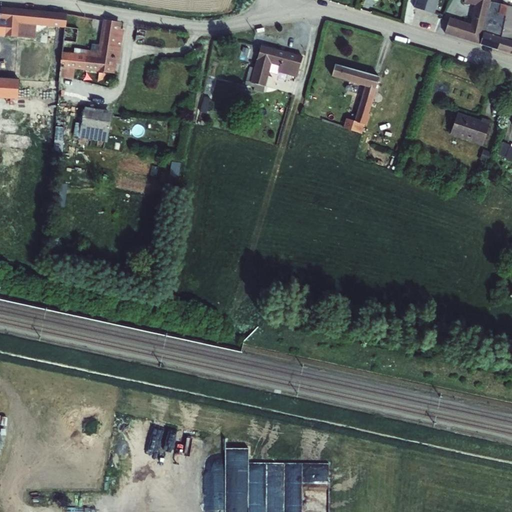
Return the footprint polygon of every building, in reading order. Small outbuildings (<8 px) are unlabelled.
[(416,0),(414,8),(433,14),(437,0),(416,0)] [(482,32),(485,19),(489,0),(464,0),(463,3),(474,5),(470,24),(449,18),(444,33),(480,44),(482,32)] [(482,32),(480,44),(497,50),(500,38),(506,6),(507,0),(502,0),(502,5),(500,4),(496,23),(485,19),(482,32)] [(500,38),(497,50),(511,54),(511,7),(506,6),(500,38)] [(0,19),(6,20),(4,38),(22,38),(23,31),(35,32),(36,28),(57,29),(59,30),(64,27),(66,15),(0,8),(0,13),(0,19)] [(0,100),(17,101),(18,77),(0,76),(0,37),(4,38),(6,20),(0,19),(0,100)] [(61,68),(59,77),(74,79),(75,69),(114,74),(115,64),(118,64),(123,30),(120,30),(121,23),(102,20),(98,52),(85,50),(85,55),(63,52),(61,68)] [(78,28),(64,27),(63,43),(77,44),(78,28)] [(248,71),(244,85),(254,88),(253,91),(262,93),(264,87),(265,87),(271,64),(279,66),(277,73),(297,77),(302,56),(260,45),(256,60),(253,72),(248,71)] [(335,64),(331,77),(364,86),(354,121),(345,119),(343,128),(362,134),(364,124),(367,125),(370,114),(369,114),(376,90),(375,89),(378,78),(335,64)] [(205,97),(201,111),(207,113),(212,94),(205,92),(203,96),(205,97)] [(110,108),(112,98),(92,94),(90,103),(110,108)] [(76,126),(74,137),(78,138),(77,139),(107,143),(112,112),(84,107),(81,127),(76,126)] [(457,113),(449,135),(482,146),(490,121),(481,118),(480,121),(457,113)] [(56,127),(54,140),(63,141),(65,128),(56,127)] [(511,162),(511,160),(511,148),(501,142),(496,155),(511,162)] [(483,150),(479,160),(488,163),(491,152),(483,150)]
